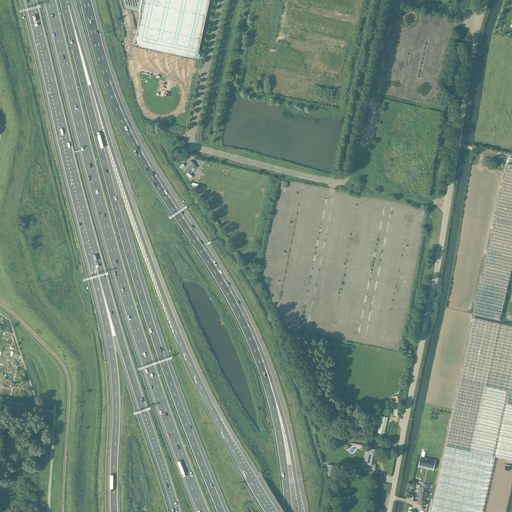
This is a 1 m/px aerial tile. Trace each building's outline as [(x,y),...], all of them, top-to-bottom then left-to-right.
[(209,0),(121,0),(123,8),(128,9),(136,11),(140,12),(133,46),(135,46),(139,47),(143,48),(146,49),(150,50),(153,50),(158,51),(161,52),(163,53),(164,53),(167,53),(172,54),(177,55),(181,56),(186,57),(189,58),(193,59),(198,60),(200,53),(198,53),(209,0)] [(300,0),(349,9),(351,0),(350,0),(300,0)] [(253,57),(308,67),(311,52),(278,46),(277,54),(269,53),(277,5),(262,3),(253,57)] [(299,27),(353,36),(354,27),(292,16),(290,24),(296,25),(295,28),(299,29),(299,27)] [(186,173),(195,165),(190,161),(185,166),(182,163),(179,166),(186,173)] [(500,322),(511,266),(511,166),(506,166),(473,316),(500,322)] [(482,511),(495,457),(511,460),(511,326),(499,324),(474,318),(430,511),(482,511)] [(387,418),(387,417),(381,416),(377,435),(383,437),(387,418)] [(372,454),(367,453),(365,462),(370,463),(373,464),(375,451),(372,451),(372,454)] [(425,500),(428,488),(419,486),(416,499),(418,499),(417,503),(425,505),(426,500),(425,500)]
